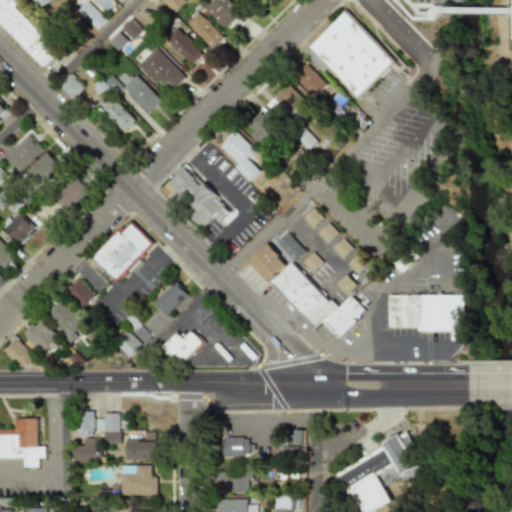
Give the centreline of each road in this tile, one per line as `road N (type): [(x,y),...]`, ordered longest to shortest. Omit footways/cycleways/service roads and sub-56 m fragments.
road 1 (residential): [(0,320),(323,0)]
road 2 (tertiary): [(0,55),(222,280)]
road 3 (secondary): [(65,383),(239,385)]
road 4 (secondary): [(315,387),(470,386)]
road 5 (tertiary): [(222,280),(297,355),(315,387)]
road 6 (residential): [(192,383),(192,511)]
road 7 (residential): [(315,387),(315,511)]
